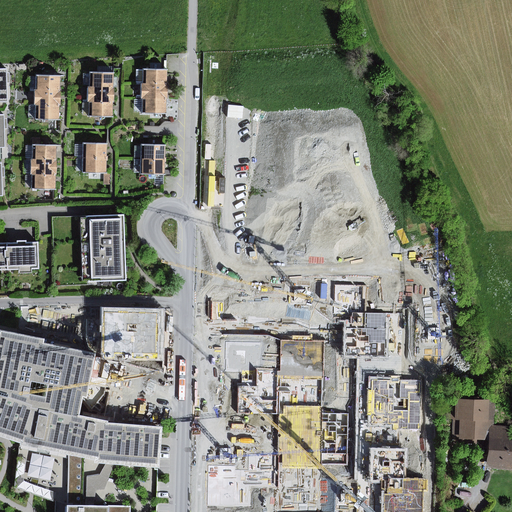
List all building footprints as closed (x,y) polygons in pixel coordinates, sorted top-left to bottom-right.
[(144,82),(144,84),(168,85),(168,78),(168,70),(145,70),(145,71),(144,82)] [(144,82),(145,71),(136,71),(136,82),(144,82)] [(89,85),(89,87),(112,88),(113,74),(89,73),(89,74),(89,85)] [(36,88),(36,90),(60,90),(60,84),(60,76),(37,75),(37,76),(36,88)] [(167,92),(168,85),(144,84),(142,84),(142,99),(144,99),(167,99),(167,92)] [(112,103),(112,88),(89,87),(87,87),(87,102),(89,102),(112,103)] [(59,105),(60,90),(36,90),(34,90),(34,105),(36,105),(59,105)] [(167,99),(144,99),(144,102),(144,112),(144,114),(167,114),(167,106),(167,99)] [(144,112),(144,102),(135,101),(134,112),(144,112)] [(112,103),(89,102),(89,104),(89,115),(89,117),(112,117),(112,108),(112,103)] [(59,105),(36,105),(36,106),(36,118),(36,119),(59,119),(59,112),(59,105)] [(106,144),(83,143),(83,145),(82,156),(82,158),(106,158),(106,151),(106,144)] [(34,158),(33,159),(57,160),(57,146),(34,145),(34,146),(34,158)] [(165,145),(142,145),(142,146),(141,158),(141,160),(165,160),(165,153),(165,145)] [(34,158),(34,146),(26,146),(26,158),(34,158)] [(106,158),(82,158),(82,159),(82,171),(82,172),(106,173),(106,158)] [(57,175),(57,160),(33,159),(31,159),(31,160),(31,173),(31,174),(33,174),(57,175)] [(165,160),(141,160),(141,172),(141,174),(155,174),(163,174),(165,174),(165,160)] [(57,175),(33,174),(33,176),(33,187),(33,189),(56,189),(57,175)] [(163,174),(155,174),(154,185),(163,185),(163,174)] [(33,187),(33,176),(25,176),(25,187),(33,187)] [(124,215),(80,217),(82,282),(92,281),(127,280),(126,268),(125,243),(124,215)] [(0,269),(20,269),(20,273),(31,272),(31,268),(38,268),(38,242),(27,242),(27,241),(17,241),(17,243),(0,243),(0,269)] [(162,310),(131,309),(130,348),(128,348),(127,362),(135,362),(134,382),(164,383),(164,382),(164,372),(165,352),(161,352),(162,310)] [(107,324),(93,321),(90,336),(106,340),(107,324)] [(0,339),(0,394),(33,406),(32,409),(79,416),(83,397),(87,398),(97,355),(44,344),(45,340),(2,331),(0,339)] [(0,394),(0,436),(19,443),(18,445),(69,455),(82,457),(92,459),(92,462),(106,464),(158,468),(160,427),(109,423),(109,422),(79,416),(32,409),(33,406),(0,394)] [(495,401),(448,400),(448,419),(453,419),(452,438),(461,438),(461,443),(477,444),(477,439),(486,440),(487,431),(494,424),(495,401)] [(486,440),(488,440),(487,469),(511,470),(511,442),(508,442),(510,425),(494,424),(487,431),(486,440)] [(69,455),(18,445),(14,486),(31,493),(68,506),(69,455)] [(81,506),(82,457),(69,455),(68,506),(81,506)] [(86,478),(86,506),(94,507),(96,490),(105,489),(114,465),(106,464),(100,476),(86,478)]
